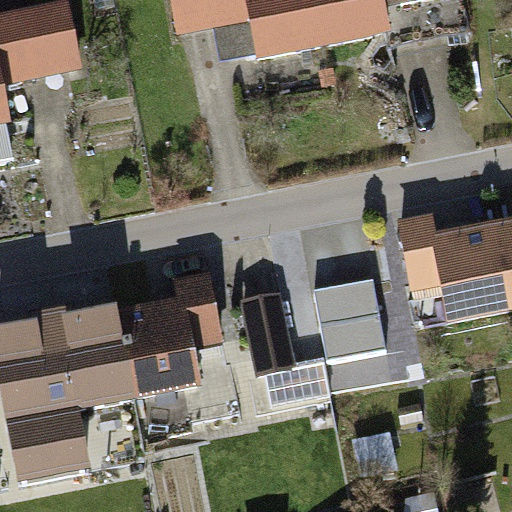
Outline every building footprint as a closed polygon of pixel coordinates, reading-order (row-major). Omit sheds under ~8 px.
[(253,64),(326,49),(315,0),(167,0),(176,42),(246,28),(253,64)] [(315,0),(326,49),(387,37),(383,14),(450,0),(315,0)] [(0,129),(10,128),(3,88),(78,74),(65,2),(0,14),(0,129)] [(440,310),(444,330),(511,318),(495,228),(439,238),(435,221),(398,228),(413,315),(440,310)] [(511,225),(495,228),(511,318),(511,317),(511,225)] [(115,321),(129,406),(197,394),(190,356),(219,351),(208,283),(175,288),(178,310),(115,321)] [(342,291),(353,356),(391,349),(380,285),(342,291)] [(284,300),(242,309),(258,383),(267,381),(300,374),(284,300)] [(64,417),(129,406),(115,321),(54,331),(51,311),(16,317),(27,382),(57,376),(64,417)] [(389,445),(353,450),(358,485),(394,480),(389,445)]
